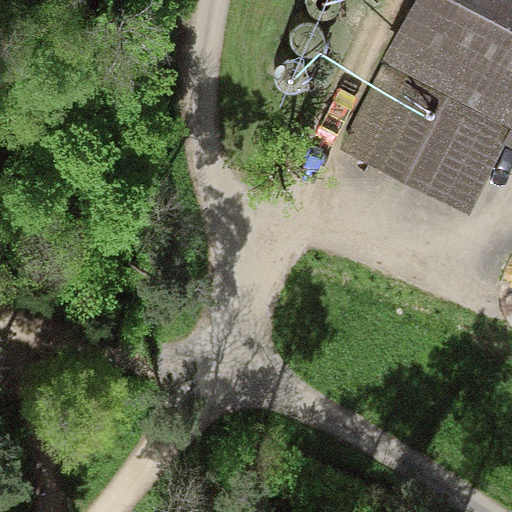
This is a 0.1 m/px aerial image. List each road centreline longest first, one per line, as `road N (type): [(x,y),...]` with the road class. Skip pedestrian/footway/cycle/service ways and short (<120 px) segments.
road 1 (track): [(0,248),(241,222),(31,511)]
road 2 (track): [(227,169),(285,139),(321,105),(378,0)]
road 3 (track): [(0,289),(48,394),(64,465)]
